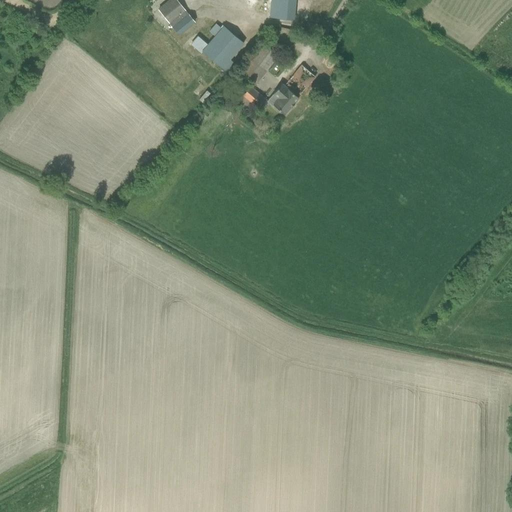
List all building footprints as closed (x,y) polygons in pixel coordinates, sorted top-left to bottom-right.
[(170,0),(158,10),(178,35),(194,22),(188,15),(184,11),(184,10),(175,0),(170,0)] [(295,0),(270,0),(270,18),(294,20),(295,0)] [(216,24),(209,32),(215,37),(221,29),(216,24)] [(221,69),(221,68),(227,73),(235,64),(229,60),(243,43),(223,27),(221,29),(215,37),(207,45),(197,37),(191,45),(201,53),(202,52),(221,69)] [(256,85),(279,55),(263,43),(241,73),(256,85)] [(297,97),(315,77),(301,65),(284,86),(281,84),(267,100),(268,102),(284,115),(290,108),(294,104),(294,103),(298,98),(297,97)] [(204,87),(199,93),(206,100),(212,94),(204,87)] [(268,102),(267,100),(250,87),(242,97),(260,112),(268,102)]
